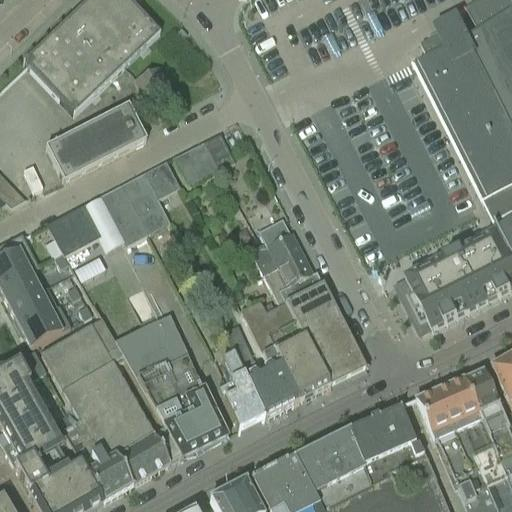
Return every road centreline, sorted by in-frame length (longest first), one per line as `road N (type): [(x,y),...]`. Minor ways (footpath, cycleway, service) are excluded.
road 1 (residential): [(250,109),(396,388)]
road 2 (tertiary): [(396,388),(148,511)]
road 3 (residential): [(0,226),(250,109)]
road 4 (tertiary): [(511,331),(396,388)]
